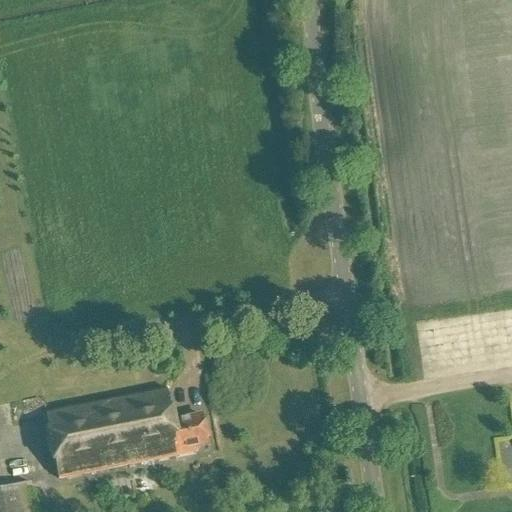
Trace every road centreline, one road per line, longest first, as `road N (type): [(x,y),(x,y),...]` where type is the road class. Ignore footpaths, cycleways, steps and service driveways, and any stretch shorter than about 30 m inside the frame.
road 1 (unclassified): [(376,511),(312,77),(313,0)]
road 2 (track): [(511,370),(358,391)]
